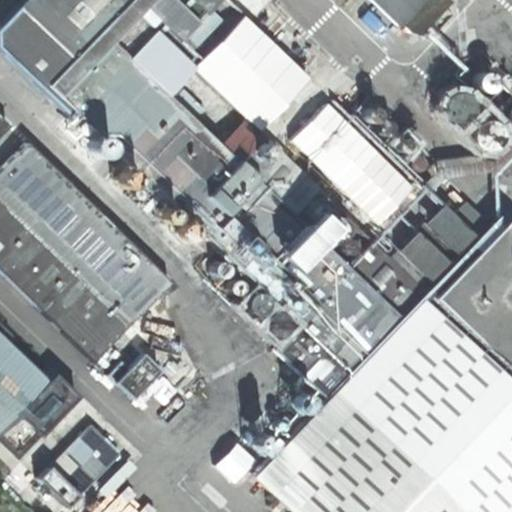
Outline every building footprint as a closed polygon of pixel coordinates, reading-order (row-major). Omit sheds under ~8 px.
[(15,0),(9,7),(38,36),(8,67),(36,90),(40,87),(283,321),(254,351),(311,408),(244,477),(280,511),(511,511),(511,248),(486,225),(482,230),(456,205),(445,216),(220,0),(15,0)] [(355,0),(388,32),(392,29),(402,35),(411,35),(440,3),(437,0),(355,0)] [(451,88),(441,90),(432,100),(433,111),(439,119),(449,122),(460,118),(465,106),(461,94),(451,88)] [(339,106),(347,106),(352,101),(352,97),(348,91),(341,89),(335,94),(335,100),(339,106)] [(356,125),(365,125),(369,121),(369,116),(365,110),(359,109),(353,113),(352,119),(356,125)] [(479,120),(469,122),(461,132),(461,142),(467,150),(477,153),(489,149),(494,137),(490,125),(479,120)] [(0,140),(9,131),(0,121),(0,140)] [(371,139),(379,139),(383,135),(384,130),(380,124),(373,123),(367,127),(366,133),(371,139)] [(390,155),(398,155),(402,150),(403,145),(399,139),(392,138),(386,143),(385,148),(390,155)] [(16,146),(0,162),(0,281),(85,363),(161,284),(16,146)] [(405,171),(413,171),(418,166),(418,162),(414,156),(407,155),(401,159),(400,165),(405,171)] [(0,423),(38,383),(0,346),(0,423)] [(127,400),(155,371),(138,355),(124,369),(116,361),(101,376),(127,400)] [(89,462),(68,441),(33,477),(54,497),(89,462)]
